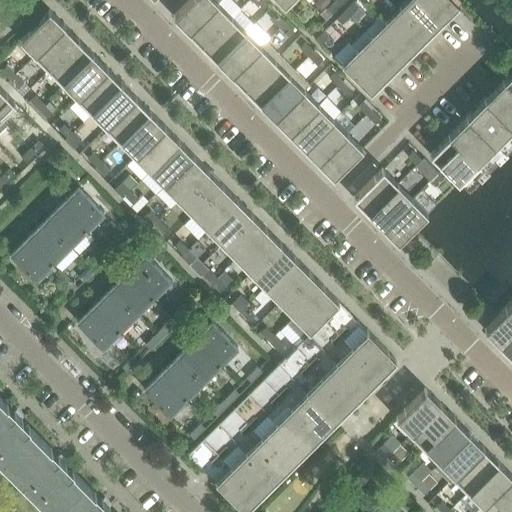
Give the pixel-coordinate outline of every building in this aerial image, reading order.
[(188,31),(217,1),(216,0),(188,0),(172,16),(188,31)] [(292,0),(276,0),(285,8),(292,0)] [(332,13),(340,5),(335,0),(333,0),(326,8),(332,13)] [(444,22),(422,0),(405,0),(400,6),(429,36),(444,22)] [(459,7),(452,0),(422,0),(444,22),(459,7)] [(202,45),(232,16),(217,1),(188,31),(202,45)] [(350,15),(359,6),(353,1),(344,9),(350,15)] [(429,36),(400,6),(385,21),(415,50),(429,36)] [(34,54),(64,24),(49,9),(19,39),(34,54)] [(341,23),(350,15),(344,9),(336,18),(341,23)] [(285,21),(276,13),(271,18),(279,27),(285,21)] [(217,60),(246,30),(232,16),(202,45),(217,60)] [(310,34),(319,26),(314,20),(305,29),(310,34)] [(293,30),(285,21),(279,27),(288,35),(293,30)] [(415,50),(385,21),(371,35),(400,65),(415,50)] [(49,69),(78,39),(64,24),(34,54),(49,69)] [(231,74),(261,45),(246,30),(217,60),(231,74)] [(320,44),(329,35),(323,30),(315,39),(320,44)] [(400,65),(371,35),(356,49),(386,79),(400,65)] [(63,83),(93,53),(78,39),(49,69),(63,83)] [(245,89),(280,54),(266,40),(261,45),(231,74),(245,89)] [(313,50),(305,42),(299,47),(308,56),(313,50)] [(386,79),(356,49),(341,65),(370,94),(386,79)] [(322,59),(313,50),(308,56),(316,64),(322,59)] [(77,98),(107,68),(93,53),(63,83),(77,98)] [(260,103),(295,69),(280,54),(245,89),(260,103)] [(15,73),(6,65),(0,70),(9,79),(15,73)] [(92,112),(122,83),(107,68),(77,98),(92,112)] [(274,118),(304,89),(309,84),(295,69),(260,103),(274,118)] [(342,79),(334,71),(328,77),(337,85),(342,79)] [(511,71),(502,81),(511,90),(511,71)] [(23,82),(15,73),(9,79),(17,88),(23,82)] [(351,88),(342,79),(337,85),(345,93),(351,88)] [(511,90),(502,81),(484,99),(511,126),(511,90)] [(106,127),(136,97),(122,83),(92,112),(106,127)] [(0,116),(15,102),(0,87),(0,116)] [(289,133),(318,103),(304,89),(274,118),(289,133)] [(43,102),(35,93),(29,99),(38,108),(43,102)] [(121,141),(150,112),(136,97),(106,127),(121,141)] [(511,128),(511,126),(484,99),(466,117),(495,145),(511,128)] [(371,108),(363,100),(358,105),(366,114),(371,108)] [(52,111),(43,102),(38,108),(46,116),(52,111)] [(303,147),(333,117),(318,103),(289,133),(303,147)] [(380,117),(371,108),(366,114),(374,123),(380,117)] [(135,156),(165,126),(150,112),(121,141),(135,156)] [(317,161),(347,132),(333,117),(303,147),(317,161)] [(495,145),(466,117),(448,135),(477,163),(495,145)] [(72,131),(64,123),(58,128),(67,137),(72,131)] [(150,170),(179,141),(165,126),(135,156),(150,170)] [(81,140),(72,131),(67,137),(75,146),(81,140)] [(333,177),(363,147),(347,132),(317,161),(333,177)] [(477,163),(448,135),(429,153),(458,182),(477,163)] [(35,153),(44,145),(38,139),(29,148),(35,153)] [(164,185),(194,155),(179,141),(150,170),(164,185)] [(26,162),(35,153),(29,148),(21,156),(26,162)] [(421,159),(413,150),(407,155),(416,164),(421,159)] [(101,160),(92,152),(87,157),(95,166),(101,160)] [(179,199),(208,170),(194,155),(164,185),(179,199)] [(430,167),(421,159),(416,164),(424,173),(430,167)] [(110,169),(101,160),(95,166),(104,175),(110,169)] [(368,212),(398,183),(382,167),(353,197),(368,212)] [(6,182),(15,173),(9,168),(1,176),(6,182)] [(193,214),(223,185),(208,170),(179,199),(193,214)] [(435,185),(444,177),(438,171),(429,180),(435,185)] [(130,189),(121,181),(116,186),(124,195),(130,189)] [(382,227),(412,197),(398,183),(368,212),(382,227)] [(208,229),(237,199),(223,185),(193,214),(208,229)] [(104,211),(87,194),(78,186),(61,203),(87,230),(89,229),(87,227),(104,211)] [(138,198),(130,189),(124,195),(133,204),(138,198)] [(397,242),(427,213),(412,197),(382,227),(397,242)] [(222,243),(252,214),(237,199),(208,229),(222,243)] [(87,230),(61,203),(44,220),(69,246),(85,230),(86,231),(87,230)] [(159,219),(150,210),(145,216),(153,224),(159,219)] [(236,258),(266,228),(252,214),(222,243),(236,258)] [(168,227),(159,219),(153,224),(162,233),(168,227)] [(69,246),(44,220),(27,236),(54,263),(55,262),(54,260),(69,246)] [(112,220),(103,228),(114,240),(123,231),(112,220)] [(251,272),(281,243),(266,228),(236,258),(251,272)] [(117,247),(128,236),(123,231),(112,242),(117,247)] [(54,263),(27,236),(10,253),(35,279),(51,263),(53,264),(54,263)] [(188,248),(179,239),(173,245),(182,253),(188,248)] [(265,287),(295,257),(281,243),(251,272),(265,287)] [(196,256),(188,248),(182,253),(191,262),(196,256)] [(164,257),(157,250),(152,255),(159,262),(164,257)] [(170,278),(145,253),(127,270),(154,297),(155,296),(154,295),(170,278)] [(94,270),(105,259),(100,254),(89,265),(94,270)] [(280,301),(309,272),(295,257),(265,287),(280,301)] [(83,281),(94,270),(89,265),(78,276),(83,281)] [(216,276),(208,268),(202,273),(211,282),(216,276)] [(154,297),(127,270),(111,287),(136,313),(152,297),(152,298),(154,297)] [(294,316),(324,286),(309,272),(280,301),(294,316)] [(225,285),(216,276),(211,282),(219,291),(225,285)] [(309,331),(339,301),(324,286),(294,316),(309,331)] [(136,313),(111,287),(94,303),(121,330),(122,329),(121,328),(136,313)] [(60,304),(71,292),(66,288),(55,299),(60,304)] [(245,305),(237,297),(231,302),(240,311),(245,305)] [(183,314),(194,303),(190,298),(179,309),(183,314)] [(216,482),(232,466),(247,451),(261,436),(276,420),(291,405),(306,390),(321,375),(336,360),(351,345),(366,329),(339,301),(309,331),(187,453),(201,467),(216,482)] [(499,344),(511,331),(511,301),(484,329),(499,344)] [(121,330),(94,303),(77,321),(102,346),(118,330),(119,331),(121,330)] [(254,314),(245,305),(240,311),(248,320),(254,314)] [(237,346),(212,320),(194,337),(221,365),(223,364),(221,362),(237,346)] [(160,337),(172,326),(167,321),(156,332),(160,337)] [(274,334),(265,326),(260,331),(268,340),(274,334)] [(396,359),(384,347),(366,329),(351,345),(380,374),(396,359)] [(511,357),(511,331),(499,344),(511,357)] [(149,348),(160,337),(156,332),(145,343),(149,348)] [(283,343),(274,334),(268,340),(277,349),(283,343)] [(221,365),(194,337),(177,354),(203,380),(218,364),(220,366),(221,365)] [(380,374),(351,345),(336,360),(365,389),(380,374)] [(203,380),(177,354),(161,371),(188,398),(189,396),(188,395),(203,380)] [(126,371),(137,360),(133,355),(121,366),(126,371)] [(365,389),(336,360),(321,375),(350,404),(365,389)] [(251,381),(262,370),(257,365),(246,376),(251,381)] [(188,398),(161,371),(144,388),(169,414),(185,398),(186,399),(188,398)] [(350,404),(321,375),(306,390),(335,419),(350,404)] [(228,404),(239,393),(234,388),(223,399),(228,404)] [(410,432),(440,403),(425,388),(395,417),(410,432)] [(335,419),(306,390),(291,405),(320,434),(335,419)] [(39,436),(22,419),(0,397),(0,459),(8,467),(39,436)] [(217,415),(228,404),(223,399),(212,410),(217,415)] [(425,447),(454,417),(440,403),(410,432),(425,447)] [(320,434),(291,405),(276,420),(305,449),(320,434)] [(439,462),(469,432),(454,417),(425,447),(439,462)] [(305,449),(276,420),(261,436),(290,464),(305,449)] [(193,438),(205,427),(200,422),(189,433),(193,438)] [(448,481),(453,476),(483,446),(469,432),(439,462),(434,467),(448,481)] [(82,480),(65,463),(39,436),(8,467),(52,511),(82,480)] [(290,464),(261,436),(247,451),(275,479),(290,464)] [(392,451),(383,442),(378,448),(386,456),(392,451)] [(468,490),(498,461),(483,446),(453,476),(468,490)] [(275,479),(247,451),(232,466),(260,494),(275,479)] [(401,459),(392,451),(386,456),(395,465),(401,459)] [(482,505),(511,475),(498,461),(468,490),(482,505)] [(260,494),(232,466),(216,482),(244,510),(260,494)] [(421,480),(412,471),(407,476),(415,485),(421,480)] [(489,511),(503,511),(511,504),(511,475),(482,505),(489,511)] [(113,511),(109,507),(82,480),(52,511),(113,511)] [(429,488),(421,480),(415,485),(424,494),(429,488)] [(402,511),(385,495),(367,511),(402,511)] [(446,511),(450,508),(441,500),(435,506),(441,511),(446,511)]
